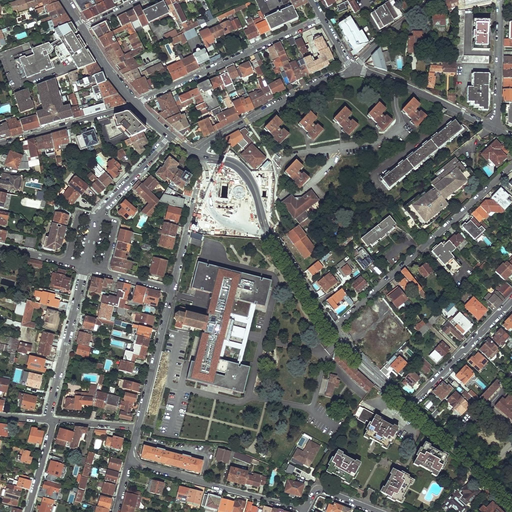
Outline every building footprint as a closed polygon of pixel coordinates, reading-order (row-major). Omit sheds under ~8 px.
[(44,1),(46,6),(59,2),(58,0),(19,0),(11,3),(13,10),(20,8),(20,11),(36,6),(35,4),(44,1)] [(82,12),(106,0),(74,0),(76,2),(79,7),(82,12)] [(87,20),(115,7),(112,0),(106,0),(82,12),(84,16),(87,20)] [(180,19),(171,0),(162,0),(164,2),(169,13),(173,11),(175,15),(176,15),(178,19),(180,19)] [(185,30),(186,32),(195,28),(200,25),(198,22),(194,24),(193,21),(190,22),(192,25),(189,26),(187,22),(188,21),(178,1),(180,0),(171,0),(180,19),(185,30)] [(255,0),(261,11),(263,15),(270,12),(263,0),(255,0)] [(289,0),(290,1),(292,6),(294,9),(308,3),(306,0),(289,0)] [(354,0),(350,0),(348,1),(337,6),(338,9),(337,11),(339,12),(340,11),(347,8),(346,6),(350,4),(355,13),(360,10),(354,0)] [(370,14),(379,29),(387,25),(386,24),(393,20),(392,20),(397,17),(397,16),(401,14),(392,0),(389,0),(387,1),(388,2),(383,4),(383,5),(376,9),(377,10),(370,14)] [(448,0),(445,2),(447,9),(452,8),(451,5),(458,2),(458,0),(448,0)] [(59,2),(46,6),(35,10),(37,14),(42,12),(42,11),(47,9),(49,13),(50,13),(63,8),(61,5),(59,2)] [(169,13),(164,2),(143,12),(148,23),(169,14),(169,13)] [(234,9),(235,12),(246,6),(245,3),(234,9)] [(412,13),(406,3),(401,6),(408,16),(412,13)] [(134,9),(142,26),(148,23),(143,12),(141,6),(137,8),(134,9)] [(264,18),(270,31),(298,18),(294,9),(292,6),(280,11),(281,12),(279,13),(278,11),(276,12),(277,13),(264,18)] [(41,20),(43,24),(44,23),(52,21),(53,20),(67,15),(66,12),(63,8),(50,13),(51,17),(41,20)] [(132,22),(132,23),(136,21),(139,28),(142,26),(134,9),(131,11),(128,12),(132,22)] [(256,26),(261,35),(270,31),(264,18),(263,15),(261,11),(258,12),(263,22),(256,26)] [(458,16),(457,63),(489,63),(489,57),(464,56),(465,11),(462,11),(458,11),(458,16)] [(118,16),(123,26),(132,22),(128,12),(118,16)] [(67,15),(53,20),(56,29),(72,23),(70,19),(67,15)] [(432,17),(434,27),(446,25),(445,15),(432,17)] [(207,24),(207,26),(219,20),(217,17),(214,18),(211,20),(206,22),(207,24)] [(339,24),(356,54),(368,43),(361,31),(358,32),(350,17),(339,24)] [(230,22),(234,31),(241,27),(237,18),(235,20),(234,18),(230,19),(231,21),(230,22)] [(248,39),(249,40),(261,35),(256,26),(252,18),(249,19),(251,24),(252,24),(254,27),(244,31),(248,39)] [(473,43),(473,50),(489,50),(489,44),(488,44),(488,39),(487,39),(487,31),(489,31),(489,26),(490,27),(490,20),(473,19),(473,26),(475,26),(474,31),(473,31),(473,38),(474,38),(474,43),(473,43)] [(225,33),(225,35),(234,31),(230,22),(229,20),(222,23),(221,21),(219,21),(221,26),(225,33)] [(123,26),(117,29),(114,31),(99,38),(102,44),(105,48),(117,42),(122,40),(121,37),(116,39),(113,35),(118,32),(119,33),(128,28),(132,35),(137,33),(132,23),(132,22),(123,26)] [(54,30),(60,39),(50,46),(54,52),(61,63),(71,57),(74,63),(89,54),(77,33),(78,32),(77,30),(72,23),(56,29),(54,30)] [(99,38),(114,31),(113,29),(109,30),(106,23),(103,24),(93,29),(96,33),(99,38)] [(209,28),(213,38),(225,33),(221,26),(217,28),(215,25),(209,28)] [(184,33),(187,40),(198,35),(195,28),(186,32),(184,33)] [(200,33),(206,48),(210,46),(209,44),(215,41),(213,38),(209,28),(200,33)] [(393,37),(396,41),(404,35),(402,29),(393,37)] [(408,37),(408,52),(414,52),(415,51),(416,50),(416,49),(416,48),(416,47),(421,47),(420,32),(413,32),(413,37),(408,37)] [(111,57),(116,65),(117,65),(132,57),(145,51),(137,33),(132,35),(129,36),(128,37),(135,50),(124,55),(117,42),(105,48),(106,50),(111,57)] [(171,40),(173,44),(181,40),(183,44),(188,42),(187,40),(184,33),(181,35),(172,39),(171,40)] [(319,60),(313,62),(316,71),(329,65),(328,61),(333,59),(328,48),(327,48),(324,43),(322,37),(313,41),(320,55),(318,56),(318,57),(319,60)] [(295,42),(301,54),(308,51),(303,41),(302,39),(295,42)] [(45,44),(48,54),(54,52),(50,46),(48,43),(45,44)] [(273,46),(281,62),(287,59),(287,58),(280,43),(273,46)] [(38,46),(46,72),(55,68),(52,59),(50,59),(48,54),(45,44),(38,46)] [(175,54),(170,45),(165,47),(170,56),(175,54)] [(187,74),(200,68),(198,65),(193,54),(184,59),(177,45),(174,47),(181,61),(187,74)] [(34,54),(21,58),(28,79),(46,72),(38,46),(32,48),(34,54)] [(273,69),(276,73),(280,71),(278,68),(282,66),(282,64),(281,62),(273,46),(268,48),(274,61),(273,62),(276,68),(273,69)] [(371,56),(374,68),(387,71),(380,47),(371,56)] [(193,54),(198,65),(210,60),(205,49),(200,51),(200,50),(199,49),(198,50),(197,50),(196,51),(196,52),(196,53),(193,54)] [(256,59),(259,66),(263,65),(258,53),(254,55),(256,59)] [(89,54),(74,63),(79,70),(95,63),(93,59),(89,54)] [(310,56),(303,59),(310,74),(316,71),(313,62),(310,56)] [(137,64),(132,57),(117,65),(121,69),(119,70),(120,71),(123,75),(136,68),(143,65),(141,62),(137,64)] [(299,67),(303,77),(310,74),(303,59),(302,58),(299,60),(302,66),(299,67)] [(252,61),(257,70),(261,69),(259,66),(256,59),(252,61)] [(173,80),(187,74),(181,61),(167,68),(173,80)] [(283,66),(290,82),(296,80),(290,64),(288,61),(282,64),(282,66),(283,66)] [(237,72),(240,78),(255,72),(254,72),(250,62),(236,69),(237,72)] [(296,80),(297,80),(303,77),(299,67),(296,62),(290,64),(296,80)] [(95,63),(79,70),(69,74),(72,84),(78,82),(80,81),(79,77),(80,77),(80,76),(86,73),(88,78),(103,73),(101,69),(100,67),(97,63),(95,63)] [(144,74),(145,76),(163,68),(161,63),(147,70),(147,72),(144,74)] [(457,63),(443,63),(443,66),(443,72),(456,73),(457,63)] [(428,75),(432,75),(433,72),(443,72),(443,66),(431,66),(428,75)] [(126,79),(129,84),(140,78),(136,68),(123,75),(126,79)] [(503,78),(511,78),(511,70),(504,70),(503,78)] [(103,73),(88,78),(80,81),(78,82),(80,87),(84,85),(85,87),(93,84),(94,86),(108,81),(107,76),(105,76),(104,74),(103,73)] [(488,76),(489,73),(473,73),(472,88),(467,88),(467,103),(473,103),(473,106),(478,106),(478,109),(482,109),(483,111),(487,111),(488,76)] [(455,89),(456,75),(448,74),(448,88),(455,89)] [(208,81),(212,90),(224,85),(220,76),(208,81)] [(139,96),(152,90),(150,86),(153,85),(150,79),(145,81),(143,77),(140,78),(129,84),(135,90),(139,96)] [(511,78),(503,78),(503,89),(511,89),(511,78)] [(52,80),(37,86),(40,96),(43,104),(45,112),(38,114),(38,116),(41,127),(45,126),(55,123),(59,122),(74,117),(72,109),(71,106),(63,108),(61,101),(58,92),(57,86),(54,87),(52,80)] [(247,92),(254,108),(267,101),(267,100),(259,82),(258,80),(256,81),(260,90),(251,94),(249,91),(247,92)] [(259,82),(267,100),(274,98),(272,93),(268,86),(265,88),(262,80),(259,82)] [(108,81),(94,86),(93,86),(98,101),(119,94),(114,88),(109,81),(108,81)] [(205,103),(205,104),(212,100),(210,96),(209,97),(207,92),(212,90),(208,81),(197,86),(198,89),(201,95),(205,103)] [(268,86),(272,93),(278,91),(278,92),(285,89),(280,81),(268,86)] [(240,99),(245,112),(254,108),(247,92),(242,83),(240,84),(244,95),(242,96),(243,98),(240,99)] [(192,97),(193,98),(194,98),(201,95),(198,89),(189,93),(191,97),(192,97)] [(511,89),(503,89),(503,102),(510,104),(511,103),(511,89)] [(28,90),(15,95),(22,114),(34,109),(33,105),(29,106),(28,102),(26,103),(25,100),(27,99),(26,96),(29,95),(28,90)] [(232,103),(238,115),(245,112),(240,99),(236,91),(234,93),(239,105),(237,106),(235,102),(232,103)] [(156,99),(162,112),(181,103),(179,98),(178,95),(175,96),(177,102),(175,103),(172,97),(170,93),(156,99)] [(179,98),(181,103),(187,102),(190,100),(189,98),(191,97),(189,93),(179,98)] [(74,109),(72,109),(74,117),(74,119),(78,118),(82,117),(79,108),(75,94),(69,96),(69,99),(74,98),(75,101),(73,101),(74,109)] [(119,94),(98,101),(95,102),(95,105),(98,104),(99,107),(105,105),(107,110),(126,104),(126,103),(122,97),(119,94)] [(33,105),(29,95),(26,96),(27,99),(25,100),(26,103),(28,102),(29,106),(33,105)] [(194,98),(198,106),(205,103),(201,95),(194,98)] [(230,110),(234,120),(239,118),(238,115),(232,103),(229,95),(224,97),(230,110)] [(410,122),(416,127),(427,116),(421,111),(419,113),(414,110),(419,104),(413,99),(401,110),(411,120),(410,122)] [(165,120),(179,114),(177,111),(182,109),(181,107),(188,105),(187,102),(181,103),(162,112),(158,114),(162,117),(165,120)] [(196,107),(198,112),(200,112),(207,109),(205,104),(205,103),(198,106),(196,107)] [(377,126),(383,132),(393,121),(387,115),(384,118),(380,115),(385,109),(379,103),(368,115),(379,125),(377,126)] [(83,106),(86,116),(91,114),(87,105),(83,106)] [(343,131),(349,136),(359,125),(353,120),(351,122),(346,118),(352,113),(345,107),(334,119),(344,129),(343,131)] [(228,124),(223,114),(220,108),(212,112),(215,118),(212,119),(217,130),(223,127),(228,124)] [(228,124),(233,121),(229,111),(223,114),(228,124)] [(308,135),(313,141),(324,130),(318,125),(315,127),(311,123),(317,117),(311,112),(299,124),(309,134),(308,135)] [(114,117),(117,127),(120,126),(124,133),(111,140),(106,126),(112,124),(111,118),(97,122),(106,150),(125,141),(130,139),(143,133),(145,132),(129,114),(126,114),(114,117)] [(187,114),(180,117),(179,114),(165,120),(167,122),(170,124),(185,118),(188,117),(187,114)] [(38,116),(20,122),(24,133),(33,130),(41,128),(41,127),(38,116)] [(274,138),(280,144),(289,133),(284,128),(282,130),(278,127),(283,121),(276,116),(265,128),(275,137),(274,138)] [(199,123),(204,137),(217,130),(212,119),(212,117),(199,123)] [(24,133),(20,122),(20,121),(17,123),(16,119),(12,120),(11,118),(6,120),(7,124),(12,138),(18,136),(25,134),(24,133)] [(174,127),(178,131),(189,126),(185,118),(170,124),(174,127)] [(380,177),(381,179),(452,122),(451,120),(380,177)] [(381,179),(389,189),(460,133),(462,136),(469,130),(465,125),(460,122),(459,124),(455,120),(452,122),(381,179)] [(0,141),(7,139),(12,138),(7,124),(0,125),(0,141)] [(191,129),(190,126),(189,126),(178,131),(183,135),(188,130),(189,131),(191,129)] [(248,136),(246,134),(249,132),(245,128),(225,139),(233,146),(237,142),(242,147),(243,148),(239,152),(255,169),(265,158),(251,145),(254,142),(248,136)] [(59,133),(62,146),(63,152),(65,151),(64,145),(72,143),(71,138),(69,130),(64,131),(59,133)] [(83,134),(76,137),(80,151),(86,148),(87,152),(93,150),(92,146),(99,144),(97,139),(98,138),(98,136),(96,137),(94,130),(87,132),(86,130),(82,132),(83,134)] [(51,135),(54,149),(55,151),(59,150),(58,146),(62,146),(59,133),(57,133),(51,135)] [(143,133),(130,139),(133,144),(145,138),(143,133)] [(43,137),(45,149),(45,151),(54,149),(51,135),(48,136),(43,137)] [(35,140),(37,151),(45,149),(43,137),(39,138),(35,140)] [(145,138),(133,144),(136,151),(140,155),(144,150),(141,148),(144,145),(147,144),(145,138)] [(19,144),(28,158),(30,168),(40,165),(37,151),(35,140),(29,141),(19,144)] [(496,142),(482,155),(487,160),(489,158),(496,166),(506,157),(504,155),(509,151),(502,144),(500,146),(496,142)] [(123,157),(118,151),(113,153),(119,160),(123,157)] [(7,160),(6,165),(18,170),(22,156),(10,152),(9,156),(7,160)] [(183,156),(179,162),(183,165),(187,159),(185,157),(183,156)] [(166,164),(164,167),(175,177),(179,171),(177,169),(180,166),(170,158),(165,163),(166,164)] [(120,167),(116,163),(113,160),(107,165),(110,168),(107,171),(114,179),(120,174),(118,172),(117,169),(120,167)] [(464,171),(455,160),(443,170),(445,172),(442,174),(442,176),(440,178),(431,185),(434,188),(435,190),(432,192),(426,197),(426,196),(421,200),(419,197),(418,196),(403,208),(406,212),(408,211),(412,217),(414,220),(413,221),(419,228),(421,228),(427,224),(427,223),(430,221),(430,219),(429,218),(434,214),(436,214),(438,211),(444,207),(443,205),(446,203),(443,200),(442,198),(445,195),(446,197),(452,193),(455,190),(455,188),(460,184),(461,185),(463,186),(466,183),(465,182),(473,176),(473,174),(468,168),(464,171)] [(294,183),(300,189),(309,179),(304,173),(302,175),(298,172),(302,167),(296,161),(285,172),(295,182),(294,183)] [(161,168),(156,174),(165,181),(167,178),(172,182),(175,177),(164,167),(161,169),(161,168)] [(96,182),(90,187),(98,195),(105,188),(98,180),(90,171),(89,172),(90,173),(87,176),(91,181),(94,179),(96,182)] [(103,175),(98,180),(105,188),(113,182),(103,171),(101,173),(103,175)] [(175,177),(172,182),(174,184),(174,183),(182,188),(186,183),(187,183),(191,177),(185,172),(183,174),(179,171),(175,177)] [(3,174),(2,181),(0,180),(0,187),(15,191),(18,178),(11,177),(11,175),(3,174)] [(151,176),(143,184),(150,192),(159,183),(151,176)] [(75,177),(68,185),(70,187),(80,195),(81,196),(87,187),(75,177)] [(41,181),(26,179),(25,186),(41,188),(41,181)] [(133,188),(148,203),(141,212),(141,213),(151,217),(159,201),(150,192),(143,184),(139,181),(133,188)] [(461,185),(460,184),(455,188),(455,190),(452,193),(453,194),(460,189),(461,190),(467,185),(466,183),(463,186),(461,185)] [(70,187),(63,196),(72,205),(80,195),(70,187)] [(166,190),(159,201),(170,204),(175,205),(183,207),(185,201),(169,197),(173,191),(168,187),(166,190)] [(492,198),(504,210),(511,201),(511,197),(509,195),(508,196),(501,189),(492,198)] [(35,191),(34,199),(46,201),(48,193),(35,191)] [(295,218),(299,224),(310,216),(305,210),(318,200),(311,191),(303,198),(293,198),(289,198),(289,201),(284,202),(282,203),(294,218),(295,218)] [(0,192),(0,207),(4,209),(6,197),(17,199),(18,196),(0,192)] [(484,203),(481,207),(488,214),(491,211),(496,211),(502,212),(504,210),(492,198),(489,201),(489,200),(487,203),(484,203)] [(123,207),(118,212),(126,219),(130,214),(132,215),(137,211),(132,207),(133,206),(132,205),(131,206),(125,201),(121,205),(123,207)] [(170,204),(166,218),(171,220),(170,223),(176,225),(177,222),(178,222),(181,209),(174,208),(175,205),(170,204)] [(481,221),(481,222),(482,221),(482,220),(483,218),(484,219),(489,215),(488,214),(481,207),(473,214),(480,221),(481,221)] [(0,211),(0,224),(6,226),(8,214),(0,211)] [(408,211),(406,212),(413,221),(414,220),(412,217),(408,211)] [(427,224),(427,225),(433,220),(434,219),(433,218),(440,213),(438,211),(436,214),(434,214),(429,218),(430,219),(430,221),(427,223),(427,224)] [(68,216),(56,213),(53,224),(65,227),(68,216)] [(396,224),(389,217),(374,229),(361,239),(367,247),(370,244),(371,245),(377,241),(380,239),(385,235),(388,232),(394,228),(393,226),(396,224)] [(462,226),(475,240),(485,230),(473,218),(470,220),(471,221),(467,224),(465,223),(462,226)] [(165,224),(162,231),(159,230),(158,233),(164,234),(175,237),(178,225),(176,225),(170,223),(163,221),(163,223),(165,224)] [(53,224),(47,247),(55,250),(60,246),(61,243),(60,242),(60,240),(62,239),(62,238),(63,237),(65,227),(53,224)] [(286,235),(305,259),(317,250),(301,229),(298,225),(286,235)] [(121,230),(118,241),(127,244),(129,244),(132,233),(128,232),(121,230)] [(164,234),(161,247),(172,250),(175,237),(164,234)] [(449,241),(455,248),(464,240),(459,234),(456,236),(455,235),(449,241)] [(349,237),(340,245),(342,247),(345,245),(349,242),(351,240),(349,237)] [(486,237),(483,239),(489,246),(491,244),(486,237)] [(505,239),(502,237),(497,243),(499,245),(505,239)] [(118,241),(116,249),(125,251),(127,244),(118,241)] [(433,251),(453,275),(462,266),(451,254),(457,249),(455,248),(449,241),(444,245),(442,244),(433,251)] [(364,270),(374,262),(363,249),(361,247),(355,252),(355,256),(356,257),(354,259),(364,270)] [(115,252),(114,257),(126,260),(127,258),(128,258),(130,252),(125,251),(116,249),(115,252)] [(271,252),(266,256),(270,260),(275,257),(271,252)] [(112,263),(111,267),(113,271),(126,274),(127,270),(136,272),(138,263),(126,260),(114,257),(112,263)] [(153,257),(149,274),(163,278),(168,261),(153,257)] [(27,259),(26,265),(34,267),(35,260),(27,259)] [(35,260),(34,267),(42,269),(43,262),(35,260)] [(337,265),(340,268),(346,264),(343,260),(337,265)] [(204,313),(180,307),(178,313),(175,314),(174,320),(176,323),(175,328),(181,330),(182,326),(203,331),(200,344),(191,342),(188,352),(188,354),(176,351),(173,361),(176,362),(176,364),(177,366),(203,373),(202,376),(224,381),(224,380),(225,378),(230,379),(230,382),(229,383),(234,384),(233,388),(244,391),(249,368),(214,359),(211,358),(223,313),(225,314),(229,315),(230,313),(247,317),(251,303),(265,307),(271,280),(197,262),(191,288),(212,294),(208,310),(205,309),(204,313)] [(307,271),(313,276),(323,267),(319,262),(307,271)] [(479,269),(481,271),(487,264),(485,262),(479,269)] [(496,272),(505,280),(511,272),(511,266),(509,264),(507,262),(498,272),(497,271),(496,272)] [(339,270),(346,277),(353,271),(346,264),(339,270)] [(418,270),(424,278),(433,272),(427,264),(418,270)] [(420,291),(428,302),(431,300),(405,268),(402,272),(410,280),(418,292),(420,291)] [(53,274),(50,285),(67,289),(70,279),(64,277),(65,272),(58,270),(57,275),(53,274)] [(318,282),(325,292),(337,283),(329,273),(326,275),(325,274),(320,278),(321,279),(318,282)] [(351,285),(358,293),(367,284),(361,277),(351,285)] [(92,278),(89,291),(100,294),(102,287),(103,281),(92,278)] [(103,281),(102,287),(106,288),(107,284),(112,285),(113,281),(104,278),(103,281)] [(118,282),(115,290),(118,291),(116,298),(109,296),(108,297),(103,296),(101,304),(102,304),(117,308),(120,299),(125,300),(127,301),(131,285),(126,284),(118,282)] [(495,287),(506,298),(511,291),(511,287),(507,283),(501,289),(498,287),(497,288),(496,287),(495,287)] [(136,285),(131,302),(142,305),(142,303),(146,288),(136,285)] [(146,288),(142,303),(157,307),(161,292),(146,288)] [(397,289),(406,301),(407,300),(397,288),(396,289),(397,289)] [(326,301),(333,311),(337,307),(336,304),(345,297),(351,304),(352,303),(341,289),(326,301)] [(389,297),(397,308),(406,301),(397,289),(396,289),(394,291),(395,293),(389,297)] [(485,304),(493,311),(505,299),(497,291),(485,304)] [(43,292),(40,303),(52,306),(55,295),(43,292)] [(17,301),(0,295),(0,299),(16,305),(17,301)] [(473,298),(465,306),(478,320),(487,310),(473,298)] [(120,299),(117,308),(125,310),(128,310),(129,307),(124,306),(125,300),(120,299)] [(34,302),(26,300),(26,303),(23,315),(22,323),(21,324),(27,326),(34,328),(36,323),(30,321),(33,307),(34,302)] [(26,303),(17,301),(16,305),(14,313),(23,315),(26,303)] [(336,305),(338,307),(335,310),(338,314),(346,308),(341,302),(336,305)] [(441,312),(448,319),(458,310),(451,303),(441,312)] [(102,304),(98,319),(102,319),(104,320),(114,323),(115,320),(115,318),(110,316),(112,311),(115,312),(114,314),(116,315),(116,314),(117,308),(102,304)] [(124,316),(125,310),(117,308),(116,314),(124,316)] [(58,312),(47,309),(46,315),(43,316),(43,319),(44,321),(43,327),(47,328),(48,325),(51,326),(51,329),(56,330),(58,322),(57,320),(59,320),(60,315),(58,312)] [(427,322),(432,326),(435,323),(434,322),(441,314),(438,311),(427,322)] [(154,317),(136,312),(135,315),(137,315),(137,317),(135,321),(152,325),(154,317)] [(223,313),(211,358),(214,359),(225,314),(223,313)] [(511,315),(505,323),(506,324),(503,326),(511,333),(511,331),(511,315)] [(84,317),(81,327),(93,330),(96,320),(84,317)] [(22,323),(6,319),(5,323),(20,328),(21,324),(22,323)] [(415,328),(418,331),(425,324),(422,321),(415,328)] [(432,326),(427,322),(425,324),(418,331),(422,336),(432,326)] [(446,335),(450,330),(460,340),(464,336),(450,322),(442,330),(446,335)] [(20,328),(18,339),(27,341),(28,337),(25,337),(27,326),(21,324),(20,328)] [(138,330),(135,341),(136,341),(135,345),(137,345),(147,348),(152,329),(133,324),(132,328),(138,330)] [(90,336),(91,332),(84,330),(83,334),(80,333),(77,344),(94,348),(94,346),(92,346),(92,343),(89,343),(90,336)] [(509,337),(500,330),(496,335),(497,336),(493,340),(501,348),(505,344),(503,343),(506,340),(509,343),(506,346),(511,350),(511,348),(511,338),(509,336),(509,337)] [(44,332),(41,343),(51,345),(54,334),(44,332)] [(9,337),(7,346),(16,348),(18,341),(18,340),(9,337)] [(487,343),(480,351),(488,358),(497,349),(496,348),(497,347),(488,338),(485,341),(487,343)] [(20,342),(18,351),(20,351),(26,353),(27,353),(27,349),(31,350),(32,345),(20,342)] [(171,343),(167,342),(165,348),(163,347),(147,411),(147,413),(157,415),(168,368),(165,367),(171,343)] [(41,343),(38,353),(48,355),(51,345),(41,343)] [(388,363),(401,376),(409,367),(399,358),(403,353),(401,352),(407,347),(406,346),(408,344),(407,343),(388,363)] [(442,343),(429,356),(436,364),(449,350),(442,343)] [(0,344),(0,350),(12,353),(15,354),(16,348),(7,346),(0,344)] [(78,345),(77,354),(83,356),(83,357),(87,358),(90,348),(78,345)] [(137,354),(135,358),(136,358),(144,360),(147,348),(137,345),(136,350),(138,350),(137,354)] [(336,353),(334,360),(368,393),(373,385),(338,351),(336,353)] [(135,358),(137,354),(131,352),(128,363),(134,364),(136,358),(135,358)] [(468,362),(478,372),(487,362),(478,354),(473,359),(472,358),(468,362)] [(41,357),(38,367),(47,369),(49,359),(41,357)] [(431,366),(422,357),(417,362),(420,364),(418,366),(427,374),(430,371),(429,370),(430,370),(428,369),(431,366)] [(122,361),(119,371),(132,374),(135,364),(134,364),(128,363),(122,361)] [(466,366),(456,377),(463,384),(472,375),(471,374),(472,372),(466,366)] [(406,385),(410,389),(419,379),(411,372),(404,380),(407,383),(406,385)] [(28,377),(26,385),(39,388),(42,376),(29,373),(29,374),(28,377)] [(0,376),(0,394),(1,395),(2,391),(7,392),(8,387),(9,383),(9,381),(2,380),(3,377),(0,376)] [(330,376),(326,398),(332,400),(334,388),(338,389),(340,382),(336,381),(336,378),(330,376)] [(140,385),(122,380),(119,389),(124,390),(124,388),(138,392),(140,385)] [(496,380),(476,402),(475,402),(478,405),(481,401),(483,403),(499,387),(496,384),(498,382),(496,380)] [(442,383),(433,393),(441,401),(452,390),(449,386),(447,388),(442,383)] [(80,397),(75,397),(75,399),(68,399),(66,400),(65,409),(80,410),(81,408),(90,409),(90,405),(93,406),(93,405),(97,392),(98,385),(90,385),(89,394),(80,393),(80,397)] [(32,392),(25,391),(24,394),(21,393),(19,394),(18,398),(21,399),(23,400),(22,407),(34,410),(37,397),(31,396),(32,392)] [(467,394),(470,396),(474,400),(477,397),(470,391),(467,394)] [(97,392),(93,405),(99,407),(99,405),(105,407),(108,395),(97,392)] [(452,399),(448,403),(451,406),(450,406),(453,409),(467,394),(466,392),(460,398),(455,393),(451,398),(452,399)] [(126,399),(125,403),(121,402),(120,405),(131,408),(132,401),(135,402),(136,396),(126,394),(124,399),(126,399)] [(467,394),(453,409),(457,414),(458,413),(460,415),(464,410),(465,411),(469,407),(463,401),(465,399),(466,400),(470,396),(467,394)] [(108,395),(105,407),(104,408),(110,410),(110,408),(116,410),(117,405),(119,398),(108,395)] [(509,419),(511,421),(511,398),(509,395),(505,400),(502,398),(495,406),(500,411),(501,410),(509,418),(509,419)] [(120,405),(119,412),(123,414),(122,416),(120,415),(119,419),(130,422),(131,416),(129,415),(131,408),(120,405)] [(363,409),(357,420),(369,427),(365,434),(388,447),(398,429),(363,409)] [(435,411),(430,416),(433,419),(439,414),(435,411)] [(0,424),(0,435),(8,436),(8,425),(0,424)] [(74,432),(70,446),(76,449),(80,437),(81,437),(83,432),(87,433),(89,428),(76,427),(74,432)] [(32,428),(29,442),(40,444),(43,432),(37,430),(37,429),(32,428)] [(60,428),(56,442),(70,446),(74,432),(60,428)] [(107,438),(105,444),(106,446),(111,447),(111,448),(120,450),(123,439),(114,436),(113,438),(109,437),(107,438)] [(297,448),(292,458),(309,467),(321,446),(309,440),(303,451),(297,448)] [(425,444),(414,462),(437,475),(447,457),(425,444)] [(143,445),(139,458),(200,473),(203,460),(143,445)] [(20,456),(18,456),(17,461),(30,464),(32,458),(25,456),(27,449),(11,446),(10,448),(21,450),(20,456)] [(218,449),(215,459),(227,463),(229,457),(232,458),(234,451),(229,450),(229,452),(218,449)] [(88,451),(87,458),(85,464),(91,466),(94,453),(88,451)] [(234,451),(232,458),(249,465),(251,458),(234,451)] [(337,451),(326,470),(350,483),(360,464),(337,451)] [(110,457),(108,468),(119,471),(121,460),(110,457)] [(51,460),(47,472),(59,476),(63,464),(51,460)] [(85,464),(82,474),(81,476),(88,478),(91,466),(85,464)] [(289,465),(285,473),(291,476),(295,467),(289,465)] [(100,468),(99,472),(107,475),(105,480),(116,483),(118,473),(100,468)] [(229,468),(226,480),(245,485),(245,484),(247,476),(248,473),(229,468)] [(394,469),(381,492),(399,502),(412,479),(394,469)] [(20,474),(17,486),(22,488),(29,490),(31,481),(29,481),(30,477),(20,474)] [(255,475),(251,474),(251,477),(247,476),(245,484),(246,484),(246,485),(249,486),(250,485),(252,486),(252,485),(253,485),(255,475)] [(266,478),(255,475),(253,485),(255,486),(258,487),(259,487),(260,485),(265,486),(266,478)] [(81,478),(78,489),(84,490),(88,478),(81,476),(81,478)] [(284,490),(284,492),(290,494),(289,497),(294,498),(295,495),(301,497),(304,484),(287,479),(286,482),(283,481),(280,489),(284,490)] [(152,480),(149,492),(161,495),(164,483),(152,480)] [(44,481),(43,487),(47,488),(45,494),(54,496),(55,492),(54,492),(55,489),(53,488),(54,484),(52,483),(52,482),(47,481),(47,482),(44,481)] [(102,493),(113,495),(115,486),(99,481),(97,486),(103,488),(102,493)] [(8,484),(3,501),(16,505),(22,488),(17,486),(14,486),(8,484)] [(468,485),(460,495),(461,496),(458,500),(466,507),(480,493),(475,488),(473,490),(468,485)] [(179,486),(176,497),(180,498),(181,497),(186,498),(188,489),(179,486)] [(127,488),(126,492),(140,496),(141,491),(127,488)] [(78,489),(75,498),(75,500),(81,502),(84,490),(78,489)] [(190,489),(187,501),(199,504),(202,492),(190,489)] [(126,492),(123,505),(134,508),(136,501),(140,502),(140,498),(144,499),(145,497),(140,496),(126,492)] [(460,495),(457,492),(455,494),(453,493),(444,502),(446,503),(443,507),(447,511),(451,507),(457,511),(463,511),(467,508),(466,507),(458,500),(461,496),(460,495)] [(101,495),(97,506),(109,509),(112,499),(101,495)] [(67,498),(66,502),(73,505),(74,504),(75,500),(75,498),(70,496),(69,499),(67,498)] [(209,496),(206,506),(218,510),(221,499),(209,496)] [(52,500),(44,498),(43,502),(42,502),(40,506),(38,505),(37,508),(40,509),(38,511),(49,511),(52,504),(51,504),(52,500)] [(222,499),(219,510),(227,511),(230,511),(233,502),(222,499)] [(235,499),(232,511),(241,511),(243,508),(244,508),(245,502),(235,499)] [(255,511),(256,507),(251,505),(252,502),(248,501),(244,511),(255,511)] [(330,504),(327,511),(328,511),(340,511),(343,506),(336,503),(334,506),(330,504)] [(500,511),(492,503),(486,509),(483,506),(479,509),(481,511),(500,511)]
